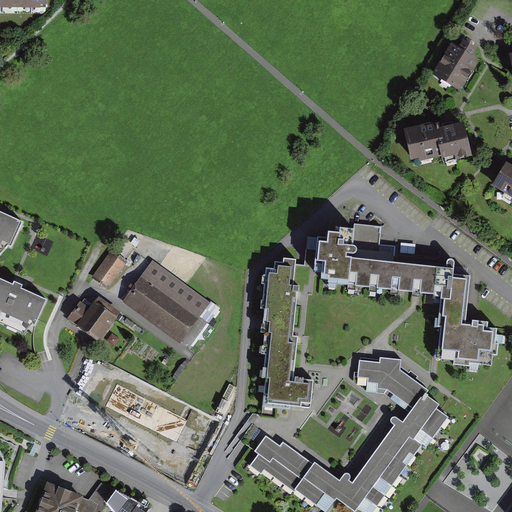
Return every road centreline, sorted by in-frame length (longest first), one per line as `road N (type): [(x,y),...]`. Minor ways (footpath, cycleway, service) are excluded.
road 1 (residential): [(197,509),(246,409),(256,267),(354,187),(419,240),(475,266),(511,295)]
road 2 (secondary): [(197,509),(49,432)]
